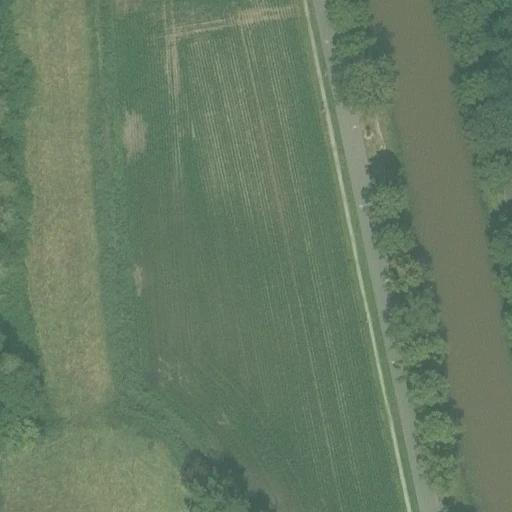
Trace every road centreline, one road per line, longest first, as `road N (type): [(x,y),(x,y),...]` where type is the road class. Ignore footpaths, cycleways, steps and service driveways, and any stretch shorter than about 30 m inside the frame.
road 1 (residential): [(326,0),(429,511)]
road 2 (residential): [(483,0),(511,137)]
